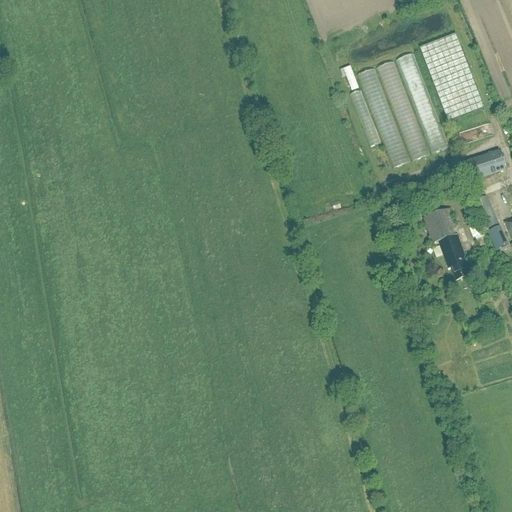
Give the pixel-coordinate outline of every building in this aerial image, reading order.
[(484,108),(456,35),(420,49),(448,122),(484,108)] [(413,56),(396,62),(433,156),(450,149),(413,56)] [(394,64),(378,70),(414,164),(430,157),(394,64)] [(375,71),(358,77),(394,170),(410,164),(375,71)] [(354,76),(349,78),(354,91),(359,89),(354,76)] [(361,93),(351,97),(370,149),(381,145),(361,93)] [(473,183),(506,172),(500,152),(466,163),(473,183)] [(456,282),(469,277),(462,258),(465,257),(457,236),(456,236),(453,230),(456,229),(450,210),(423,220),(432,245),(439,243),(448,270),(451,269),(456,282)] [(412,274),(406,254),(394,258),(400,278),(412,274)]
